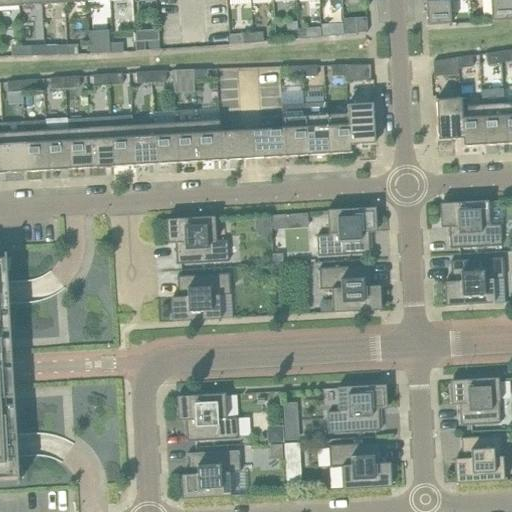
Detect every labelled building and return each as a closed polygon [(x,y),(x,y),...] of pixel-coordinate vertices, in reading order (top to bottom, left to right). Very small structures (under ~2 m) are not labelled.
[(425,0),(427,26),(451,24),(449,0),(425,0)] [(511,0),(490,0),(491,22),(511,20),(511,0)] [(343,25),(344,35),(356,34),(356,33),(355,18),(349,19),(349,25),(343,25)] [(355,18),(356,33),(367,33),(366,18),(355,18)] [(333,26),(334,36),(344,35),(343,25),(333,26)] [(158,28),(134,30),(135,52),(144,51),(144,41),(148,41),(149,51),(159,50),(158,28)] [(298,39),(308,38),(307,28),(297,29),(298,39)] [(288,40),(298,39),(297,29),(287,30),(288,40)] [(107,44),(107,30),(89,31),(90,55),(113,54),(112,43),(107,44)] [(243,44),(253,44),(252,33),(242,34),(243,44)] [(253,44),(263,43),(262,33),(252,33),(253,44)] [(113,54),(123,53),(123,43),(112,43),(113,54)] [(57,56),(67,56),(67,45),(57,46),(57,56)] [(67,56),(77,55),(77,45),(67,45),(67,56)] [(22,57),(32,56),(32,46),(21,47),(22,57)] [(11,57),(22,57),(21,47),(11,47),(11,57)] [(511,50),(500,52),(501,63),(511,61),(511,50)] [(486,54),(487,65),(501,63),(500,52),(486,54)] [(471,56),(457,58),(458,69),(473,67),(471,56)] [(434,77),(458,75),(458,69),(457,58),(433,62),(434,77)] [(371,80),(370,65),(345,66),(346,76),(346,82),(371,80)] [(287,77),(302,77),(302,66),(287,67),(287,77)] [(316,77),(316,66),(302,66),(302,77),(316,77)] [(331,77),(346,76),(345,66),(331,66),(331,77)] [(180,81),(194,81),(193,70),(179,71),(180,81)] [(208,70),(193,70),(194,81),(209,80),(208,70)] [(137,84),(151,83),(151,72),(136,73),(137,84)] [(165,72),(151,72),(151,83),(166,82),(165,72)] [(122,74),(107,75),(108,86),(122,85),(122,74)] [(94,86),(108,86),(107,75),(93,76),(94,86)] [(79,77),(64,78),(65,89),(79,87),(79,77)] [(51,90),(65,89),(64,78),(50,79),(51,90)] [(36,80),(21,81),(22,92),(37,91),(36,80)] [(8,93),(22,92),(21,81),(7,83),(8,93)] [(503,89),(479,91),(480,106),(503,105),(503,89)] [(461,99),(457,100),(460,140),(461,140),(462,147),(483,146),(480,106),(461,107),(461,99)] [(460,140),(457,100),(435,101),(437,141),(460,140)] [(349,106),(352,146),(374,145),(372,104),(349,106)] [(511,104),(503,105),(505,145),(511,144),(511,104)] [(503,105),(480,106),(483,146),(505,145),(503,105)] [(347,114),(327,115),(330,155),(351,154),(350,146),(352,146),(349,106),(346,106),(347,114)] [(330,155),(327,115),(305,116),(307,156),(330,155)] [(305,116),(282,118),(283,129),(285,158),(307,156),(305,116)] [(222,161),(220,133),(219,121),(198,122),(200,162),(222,161)] [(200,162),(198,122),(176,124),(178,164),(200,162)] [(2,124),(1,124),(4,174),(26,173),(23,132),(3,134),(2,124)] [(178,164),(176,124),(154,125),(156,165),(178,164)] [(156,165),(154,125),(132,126),(135,166),(156,165)] [(132,126),(110,127),(113,168),(135,166),(132,126)] [(110,127),(89,129),(91,169),(113,168),(110,127)] [(91,169),(89,129),(67,130),(69,170),(91,169)] [(285,158),(283,129),(251,131),(253,159),(285,158)] [(67,130),(45,131),(47,171),(69,170),(67,130)] [(45,131),(23,132),(26,173),(47,171),(45,131)] [(253,159),(251,131),(242,131),(220,133),(222,161),(253,159)] [(501,225),(488,226),(487,202),(440,205),(441,228),(449,227),(450,249),(502,246),(501,225)] [(374,209),(327,212),(329,235),(317,236),(318,257),(370,254),(368,232),(376,232),(374,209)] [(168,243),(175,243),(176,265),(228,262),(227,241),(215,241),(214,218),(166,221),(168,243)] [(0,480),(16,480),(16,485),(18,485),(17,480),(16,462),(16,457),(15,435),(13,405),(13,401),(13,398),(13,390),(12,387),(12,385),(12,382),(12,376),(11,364),(11,357),(11,354),(10,352),(10,349),(10,341),(10,339),(9,334),(8,305),(6,282),(5,259),(4,254),(3,255),(3,259),(0,259),(0,480)] [(283,265),(282,254),(273,255),(273,265),(283,265)] [(493,303),(491,280),(504,279),(502,258),(450,261),(452,283),(444,283),(446,306),(493,303)] [(332,289),(333,313),(380,310),(379,287),(372,288),(370,266),(319,269),(320,290),(332,289)] [(230,295),(229,274),(177,277),(178,299),(171,299),(172,322),(219,319),(218,296),(230,295)] [(459,405),(460,426),(500,424),(497,379),(450,382),(451,405),(459,405)] [(385,386),(337,389),(339,412),(327,413),(328,434),(380,431),(379,409),(386,409),(385,386)] [(177,398),(178,421),(185,420),(186,442),(238,439),(237,418),(225,419),(224,395),(177,398)] [(297,424),(284,425),(285,441),(298,440),(297,424)] [(274,430),(269,436),(269,443),(283,442),(282,429),(274,430)] [(456,483),(503,481),(500,436),(461,438),(462,460),(455,460),(456,483)] [(297,443),(284,444),(287,484),(300,483),(297,443)] [(381,443),(329,446),(330,467),(342,466),(343,490),(390,487),(389,464),(382,465),(381,443)] [(280,445),(269,445),(269,459),(281,458),(280,445)] [(240,472),(239,451),(187,454),(188,476),(181,476),(182,499),(230,496),(228,473),(240,472)]
